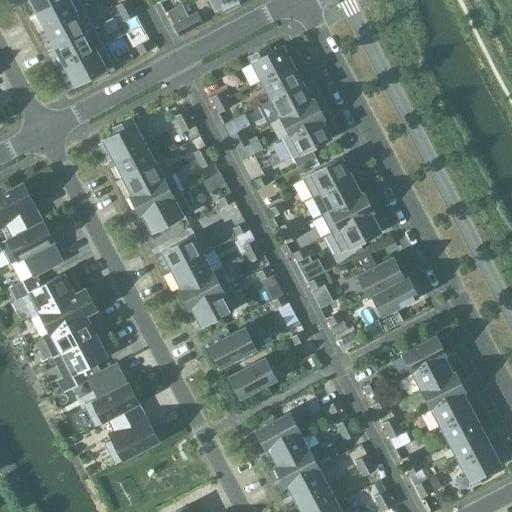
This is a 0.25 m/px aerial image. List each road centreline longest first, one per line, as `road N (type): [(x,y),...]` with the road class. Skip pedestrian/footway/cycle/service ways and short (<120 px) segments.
road 1 (residential): [(301,0),(511,398)]
road 2 (residential): [(242,511),(41,131)]
road 3 (tertiary): [(346,0),(511,314)]
road 4 (residential): [(41,131),(293,0)]
